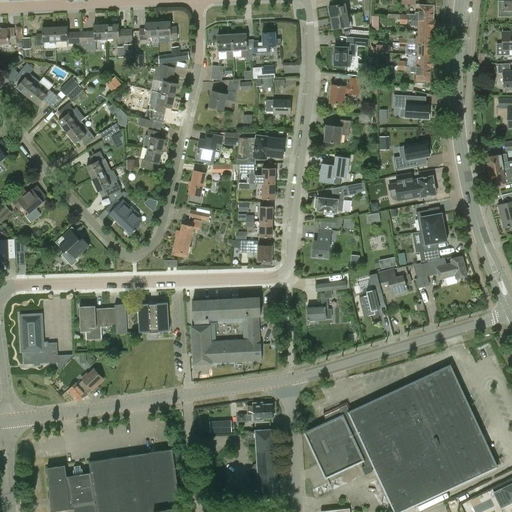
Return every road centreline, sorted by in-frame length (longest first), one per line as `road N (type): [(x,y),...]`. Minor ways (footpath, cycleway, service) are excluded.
road 1 (residential): [(0,287),(290,268),(314,63),(308,0)]
road 2 (residential): [(0,99),(42,160),(125,249),(140,253),(157,243),(166,223),(200,58),(199,0)]
road 3 (secondary): [(511,311),(472,201),(458,130),(462,0)]
road 4 (residential): [(3,421),(292,377)]
road 5 (residential): [(292,377),(511,314)]
road 6 (unclassified): [(300,511),(292,377)]
